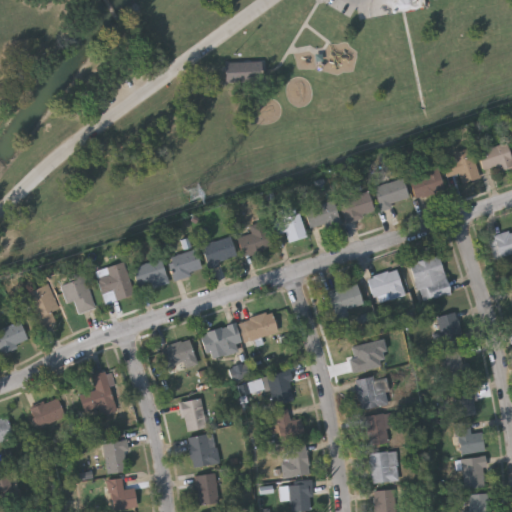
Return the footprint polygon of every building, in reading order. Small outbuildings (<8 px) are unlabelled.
[(225,84),(255,84),(255,65),(225,65),(225,84)] [(511,162),(511,166),(499,171),(497,165),(481,169),(476,151),(506,142),(511,162)] [(442,161),(471,153),(480,185),(461,190),(457,174),(447,177),(442,161)] [(409,180),(423,175),(421,168),(435,163),(444,189),(416,199),(409,180)] [(374,187),(402,178),(409,199),(380,208),(374,187)] [(346,220),(339,201),(366,190),(374,209),(346,220)] [(310,228),(304,210),(333,201),(340,224),(326,229),(325,223),(310,228)] [(305,237),(288,241),(286,232),(273,235),(269,220),(299,213),(305,237)] [(237,238),(252,233),(249,225),(263,221),(271,247),(242,256),(237,238)] [(491,236),(511,230),(511,253),(497,258),(491,236)] [(206,265),(203,243),(232,239),(235,260),(206,265)] [(174,279),(168,257),(196,250),(201,272),(174,279)] [(452,293),(424,303),(410,265),(438,254),(452,293)] [(169,281),(141,292),(132,269),(159,258),(169,281)] [(134,294),(105,304),(94,271),(123,262),(134,294)] [(376,303),(368,277),(396,268),(405,294),(376,303)] [(95,307),(71,314),(60,278),(83,271),(95,307)] [(23,295),(46,284),(63,318),(39,329),(23,295)] [(360,305),(346,307),(347,315),(333,317),(330,289),(359,286),(360,305)] [(239,321),(271,311),(277,332),(245,341),(239,321)] [(442,332),(437,318),(453,312),(463,340),(439,348),(434,335),(442,332)] [(2,353),(0,348),(0,328),(20,320),(29,342),(2,353)] [(201,333),(234,324),(242,350),(209,359),(201,333)] [(195,360),(168,367),(162,347),(189,339),(195,360)] [(347,344),(376,340),(378,356),(372,357),(373,369),(351,372),(347,344)] [(473,378),(448,384),(440,354),(459,350),(462,364),(469,362),(473,378)] [(262,377),(289,370),(297,399),(270,406),(262,377)] [(114,403),(84,411),(80,394),(96,389),(92,375),(108,371),(111,385),(110,385),(114,403)] [(360,410),(355,380),(382,375),(388,404),(360,410)] [(478,415),(455,417),(452,388),(475,386),(478,415)] [(66,417),(38,428),(30,408),(58,397),(66,417)] [(179,402),(201,397),(207,427),(186,432),(179,402)] [(290,420),(300,418),(304,434),(278,440),(272,412),(287,409),(290,420)] [(393,428),(387,429),(389,443),(367,446),(363,416),(390,412),(393,428)] [(14,438),(0,441),(0,419),(8,417),(14,438)] [(482,432),(484,451),(458,453),(455,423),(469,422),(470,433),(482,432)] [(186,438),(212,432),(219,462),(193,468),(186,438)] [(129,470),(107,473),(103,441),(125,439),(129,470)] [(284,476),(281,447),(307,445),(309,474),(284,476)] [(371,482),(369,453),(397,451),(398,481),(371,482)] [(486,487),(463,489),(461,458),(484,457),(486,487)] [(196,504),(196,474),(218,474),(218,504),(196,504)] [(24,504),(0,508),(0,476),(10,475),(12,490),(21,488),(24,504)] [(109,509),(109,479),(122,479),(122,489),(135,489),(135,509),(109,509)] [(290,511),(290,499),(281,499),(281,483),(311,483),(311,511),(290,511)] [(374,511),(374,490),(395,490),(395,511),(374,511)] [(469,509),(469,493),(489,493),(489,511),(462,511),(462,509),(469,509)]
